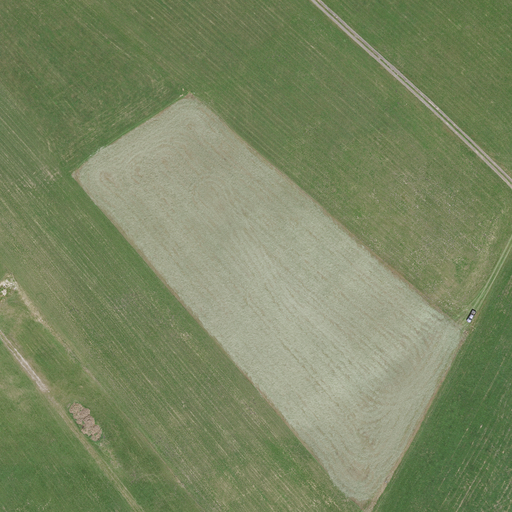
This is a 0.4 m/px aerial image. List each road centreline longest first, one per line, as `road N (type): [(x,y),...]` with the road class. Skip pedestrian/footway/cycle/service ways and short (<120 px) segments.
road 1 (track): [(315,0),(511,183)]
road 2 (track): [(0,333),(137,511)]
